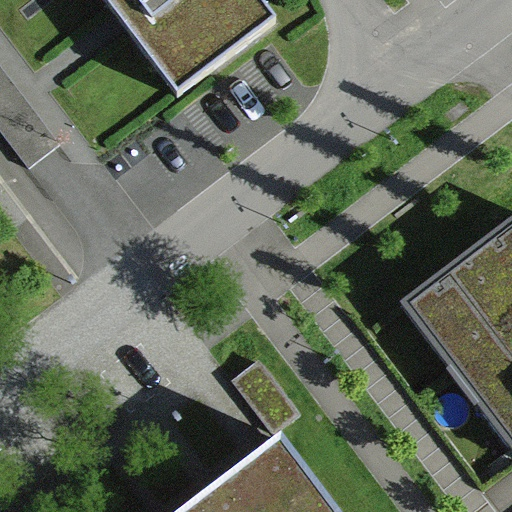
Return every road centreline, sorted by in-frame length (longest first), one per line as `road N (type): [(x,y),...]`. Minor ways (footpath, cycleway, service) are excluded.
road 1 (residential): [(406,76),(0,386)]
road 2 (residential): [(507,0),(406,76)]
